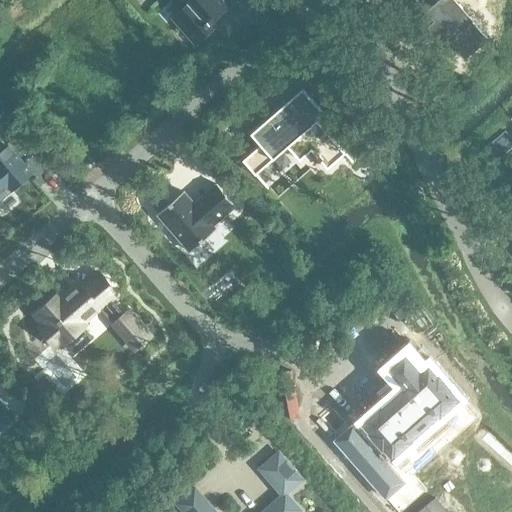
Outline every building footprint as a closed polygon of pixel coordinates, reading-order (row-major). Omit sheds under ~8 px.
[(174,0),(182,9),(173,17),(195,42),(212,27),(209,24),(210,24),(208,22),(229,4),(224,0),(174,0)] [(416,0),(427,12),(422,16),(429,25),(427,27),(444,46),(450,40),(466,58),(488,38),(472,21),(473,20),(455,0),(416,0)] [(260,144),(242,160),(255,175),(287,146),(299,160),(311,150),(327,168),(345,152),(317,120),(325,114),(302,88),(282,105),(287,110),(279,117),(274,112),(250,133),(260,144)] [(0,195),(9,188),(10,190),(30,173),(31,174),(33,173),(0,132),(0,195)] [(159,212),(156,214),(189,251),(216,229),(212,225),(235,206),(216,183),(193,203),(183,191),(159,212)] [(59,341),(62,345),(85,325),(81,322),(98,307),(112,322),(111,324),(135,350),(151,336),(127,309),(123,313),(110,298),(117,293),(100,273),(83,287),(80,283),(62,299),(57,294),(34,314),(44,325),(40,329),(54,345),(59,341)] [(353,424),(335,439),(386,497),(404,481),(386,461),(459,398),(430,365),(427,369),(414,354),(410,358),(406,354),(390,369),(406,387),(357,429),(353,424)] [(0,429),(13,418),(3,406),(4,404),(5,405),(6,404),(0,397),(0,429)] [(215,511),(210,507),(203,511),(298,511),(300,510),(286,493),(302,479),(278,452),(259,468),(282,494),(261,511),(215,511)] [(420,511),(446,511),(435,499),(420,511)]
